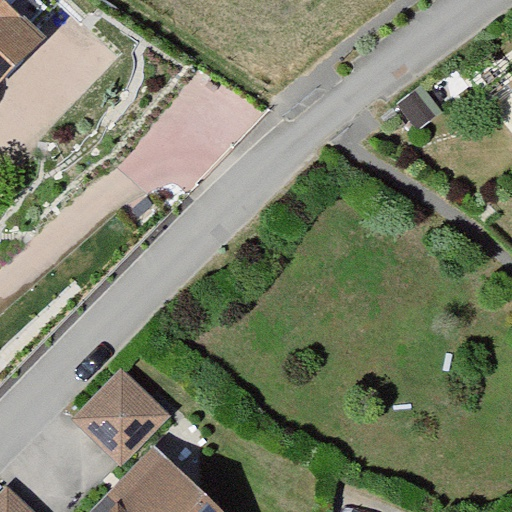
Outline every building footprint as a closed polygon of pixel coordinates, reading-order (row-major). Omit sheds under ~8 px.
[(0,16),(0,84),(34,46),(0,16)] [(511,77),(500,87),(511,102),(511,77)] [(160,422),(110,376),(65,425),(115,471),(160,422)] [(203,511),(148,457),(92,511),(203,511)] [(0,511),(15,511),(0,497),(0,511)]
